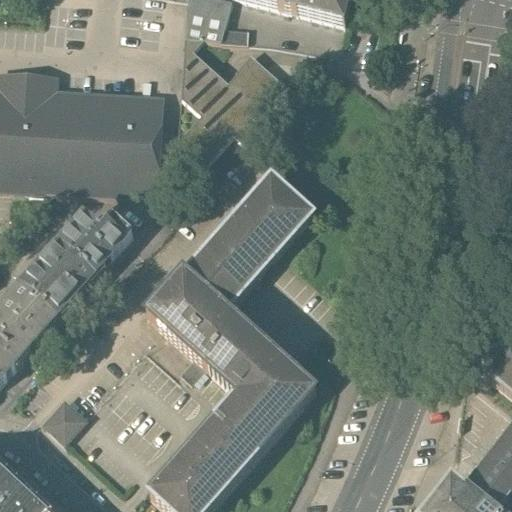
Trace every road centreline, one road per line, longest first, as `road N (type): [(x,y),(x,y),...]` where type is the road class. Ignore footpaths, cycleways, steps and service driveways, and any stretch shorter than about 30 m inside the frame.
road 1 (secondary): [(355,511),(400,409),(439,213)]
road 2 (secondary): [(439,213),(468,162),(494,0)]
road 3 (secondary): [(453,0),(430,156),(439,213)]
